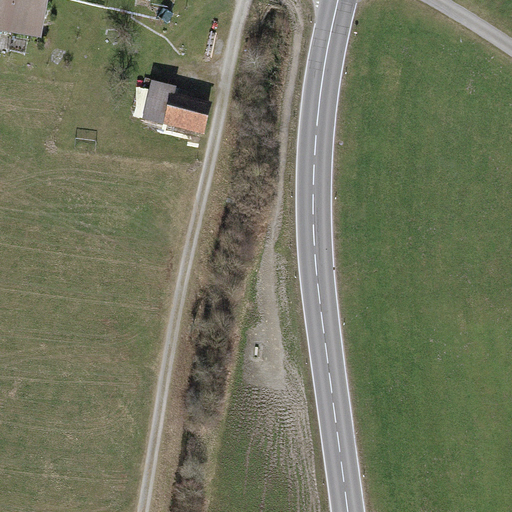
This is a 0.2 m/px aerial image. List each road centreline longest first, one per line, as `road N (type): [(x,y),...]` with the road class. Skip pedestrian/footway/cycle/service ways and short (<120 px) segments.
road 1 (track): [(245,0),(178,293),(140,511)]
road 2 (secondary): [(338,0),(320,84),(312,184),(315,269),(347,511)]
